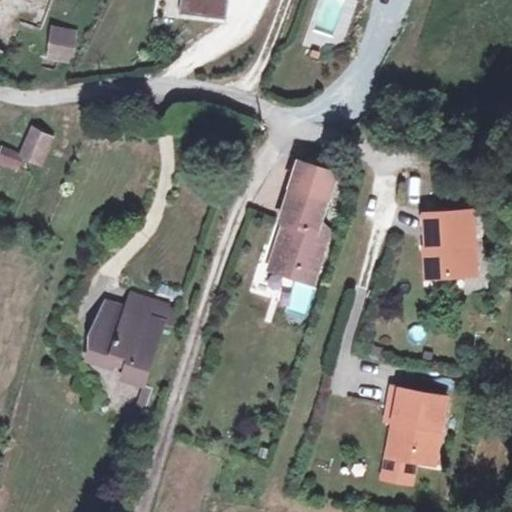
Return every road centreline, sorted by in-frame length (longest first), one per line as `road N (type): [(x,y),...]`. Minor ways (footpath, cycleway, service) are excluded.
road 1 (residential): [(272,109),(140,511)]
road 2 (unclassified): [(0,85),(16,94),(81,92),(172,74),(272,109)]
road 3 (unclassified): [(272,109),(396,144),(511,160)]
road 4 (unknown): [(310,119),(398,0)]
